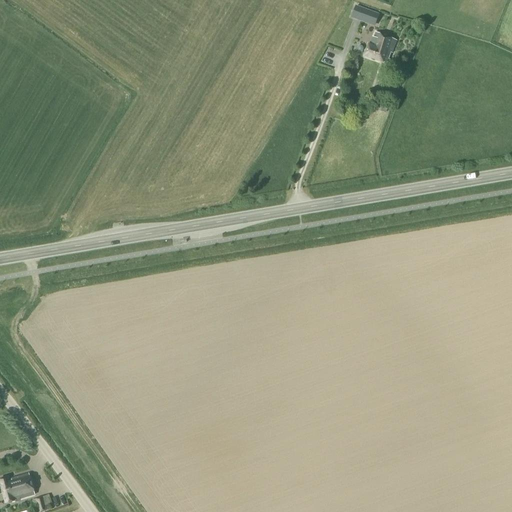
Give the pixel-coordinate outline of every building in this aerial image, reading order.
[(371,12),(355,6),(351,19),(367,24),(367,23),(371,12)] [(392,53),(396,41),(375,33),(371,46),(368,45),(364,57),(383,64),(383,63),(388,65),(389,60),(388,60),(391,52),(392,53)] [(382,112),(384,105),(373,103),(372,110),(382,112)] [(34,496),(28,475),(7,481),(7,479),(0,480),(0,488),(5,504),(34,496)] [(35,511),(44,511),(51,510),(49,505),(50,505),(47,495),(32,501),(35,511)]
